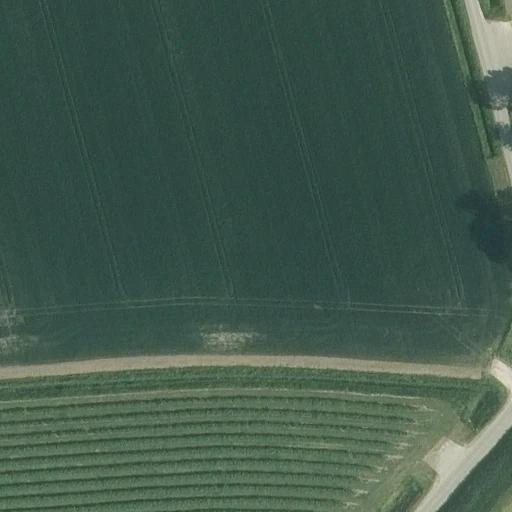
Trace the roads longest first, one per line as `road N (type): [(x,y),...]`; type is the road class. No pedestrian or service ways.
road 1 (unclassified): [(511,152),(471,0)]
road 2 (unclassified): [(426,511),(511,413)]
